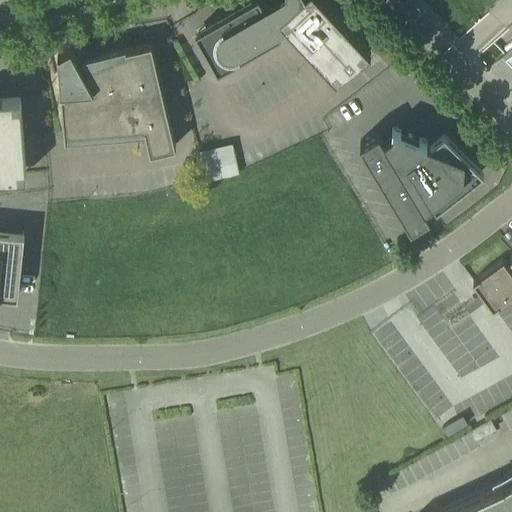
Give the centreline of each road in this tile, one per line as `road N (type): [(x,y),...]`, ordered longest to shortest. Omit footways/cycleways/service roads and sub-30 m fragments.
road 1 (unclassified): [(0,354),(127,363),(221,354),(398,286),(511,208)]
road 2 (unclassified): [(511,126),(400,0)]
